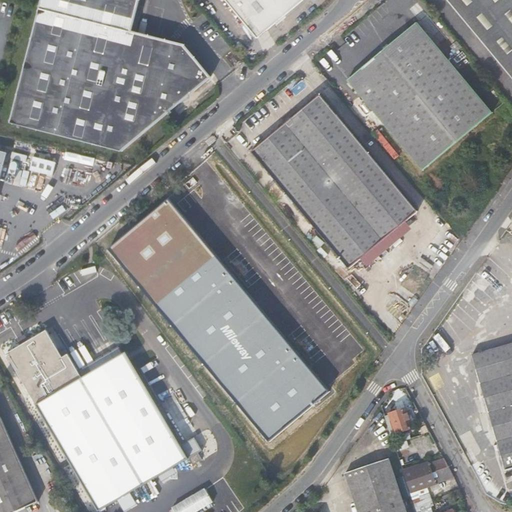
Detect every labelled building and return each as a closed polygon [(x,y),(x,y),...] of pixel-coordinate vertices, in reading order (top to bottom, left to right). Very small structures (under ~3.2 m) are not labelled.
[(42,0),(33,35),(147,66),(178,104),(180,103),(210,79),(184,47),(131,34),(139,0),(42,0)] [(224,0),(256,39),(302,0),(224,0)] [(511,0),(447,0),(511,79),(511,0)] [(348,80),(423,171),(493,113),(417,22),(348,80)] [(118,154),(178,104),(147,66),(33,35),(10,126),(118,154)] [(235,69),(243,62),(233,50),(225,57),(235,69)] [(420,215),(320,95),(252,152),(352,272),(420,215)] [(15,180),(22,182),(23,177),(30,179),(28,184),(57,191),(63,168),(21,157),(15,180)] [(210,177),(132,242),(262,398),(340,333),(210,177)] [(63,356),(47,329),(7,352),(98,510),(189,458),(193,464),(202,459),(198,453),(202,450),(194,437),(181,444),(174,432),(191,422),(173,391),(156,401),(127,351),(82,377),(68,353),(63,356)] [(511,342),(470,356),(506,471),(511,468),(511,342)] [(407,408),(391,414),(398,434),(413,428),(410,418),(413,417),(410,411),(408,412),(407,408)] [(0,416),(0,511),(11,511),(38,500),(0,416)] [(405,511),(388,460),(346,474),(358,511),(405,511)] [(450,468),(446,460),(425,467),(425,466),(404,472),(407,482),(450,468)] [(427,487),(455,477),(450,468),(407,482),(411,492),(427,487)] [(207,487),(173,506),(176,511),(196,511),(215,502),(207,487)] [(411,492),(416,508),(429,503),(432,502),(427,487),(411,492)] [(416,508),(417,511),(432,511),(429,503),(416,508)]
